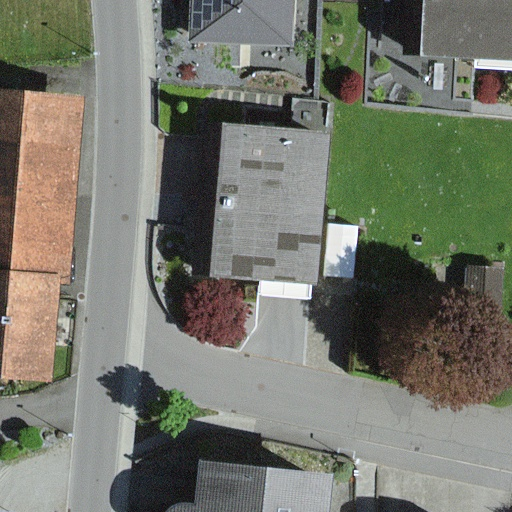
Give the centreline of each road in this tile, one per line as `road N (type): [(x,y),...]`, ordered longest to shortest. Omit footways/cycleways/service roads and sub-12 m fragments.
road 1 (residential): [(126,370),(511,435)]
road 2 (residential): [(122,0),(126,370)]
road 3 (residential): [(126,370),(112,511)]
